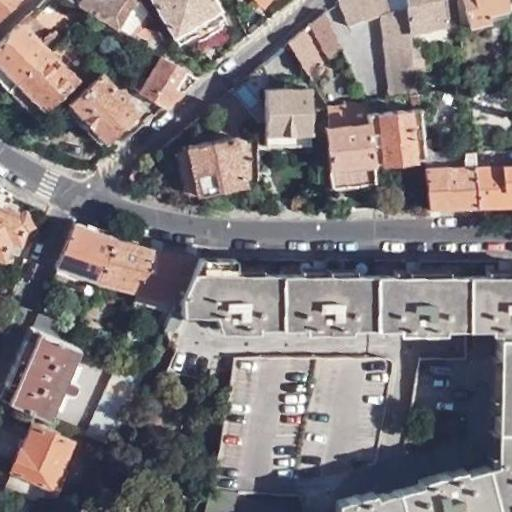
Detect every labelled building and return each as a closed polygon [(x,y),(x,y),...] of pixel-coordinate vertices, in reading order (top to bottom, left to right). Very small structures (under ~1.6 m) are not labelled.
[(0,0),(0,11),(11,0),(0,0)] [(126,5),(131,0),(70,0),(115,29),(126,5)] [(213,10),(216,16),(223,12),(215,0),(154,0),(178,39),(184,34),(180,28),(213,10)] [(336,0),(345,23),(378,16),(388,98),(413,95),(410,71),(407,50),(406,31),(402,0),(336,0)] [(442,0),(402,0),(406,31),(445,20),(442,0)] [(460,0),(468,27),(488,22),(487,14),(505,10),(503,0),(460,0)] [(322,8),(308,21),(324,52),(339,45),(322,8)] [(0,39),(0,83),(7,90),(48,51),(19,22),(0,39)] [(323,71),(298,29),(284,40),(309,81),(323,71)] [(407,50),(410,71),(419,71),(418,49),(407,50)] [(26,108),(34,116),(76,80),(48,51),(7,90),(13,96),(3,105),(15,118),(26,108)] [(165,104),(198,76),(170,64),(151,81),(142,76),(131,86),(165,104)] [(66,102),(103,140),(135,112),(122,98),(125,92),(115,82),(110,86),(98,74),(66,102)] [(252,114),(228,88),(209,104),(219,115),(225,122),(239,111),(247,119),(252,114)] [(263,145),(309,144),(308,88),(262,90),(263,145)] [(433,92),(413,95),(414,103),(433,100),(433,92)] [(366,123),(364,103),(340,106),(342,124),(328,127),(323,127),(329,187),(373,183),(371,162),(368,123),(366,123)] [(219,115),(209,104),(191,120),(200,130),(219,115)] [(342,124),(340,106),(327,108),(328,127),(342,124)] [(367,112),(368,123),(371,162),(419,158),(417,136),(414,107),(367,112)] [(456,128),(458,149),(470,148),(468,128),(456,128)] [(182,190),(192,195),(241,184),(231,135),(183,145),(174,153),(182,190)] [(429,135),(417,136),(419,158),(425,207),(476,207),(470,151),(470,148),(458,149),(431,150),(429,135)] [(511,205),(511,150),(470,151),(476,207),(511,205)] [(0,210),(0,257),(3,258),(5,253),(15,257),(19,245),(14,243),(21,225),(20,221),(18,217),(0,210)] [(91,288),(113,238),(70,222),(48,276),(91,288)] [(152,247),(113,238),(91,288),(109,294),(114,283),(134,289),(152,247)] [(194,254),(152,247),(134,289),(129,300),(168,312),(194,254)] [(231,258),(194,254),(168,312),(158,335),(163,335),(168,333),(172,328),(174,317),(199,317),(199,325),(200,330),(206,334),(228,334),(228,329),(305,330),(305,335),(326,335),(327,329),(396,329),(396,336),(418,336),(418,329),(453,329),(453,362),(408,362),(403,419),(495,421),(495,465),(452,477),(451,472),(428,477),(429,482),(361,500),(360,497),(338,502),(340,511),(511,511),(511,266),(482,267),(482,273),(444,272),(444,266),(391,265),(391,271),(353,270),(353,264),(300,263),(299,269),(261,269),(260,262),(231,260),(231,258)] [(29,326),(57,338),(63,323),(36,312),(29,326)] [(27,325),(0,388),(0,397),(44,416),(57,387),(63,389),(67,388),(69,382),(69,378),(62,374),(75,345),(57,338),(29,326),(27,325)] [(376,361),(226,360),(216,488),(370,490),(383,368),(380,363),(376,361)] [(84,433),(109,443),(141,372),(115,362),(84,433)] [(0,485),(0,489),(38,500),(45,486),(48,487),(70,441),(28,422),(6,469),(7,470),(0,485)] [(235,511),(240,493),(212,489),(205,511),(235,511)]
